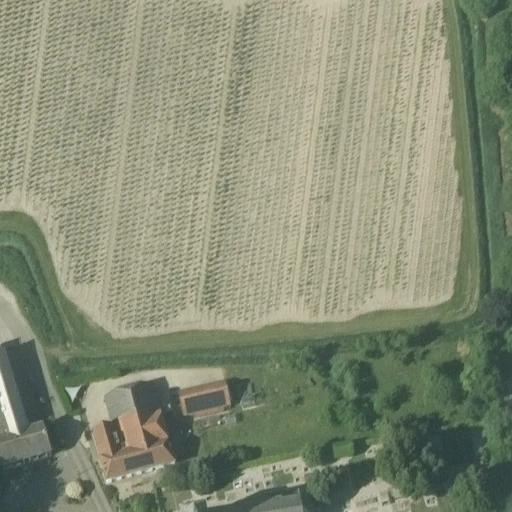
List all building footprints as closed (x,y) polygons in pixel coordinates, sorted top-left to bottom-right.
[(19,353),(0,358),(0,464),(2,472),(50,458),(19,353)] [(222,381),(174,393),(181,421),(229,408),(222,381)] [(114,430),(128,479),(174,466),(152,386),(104,399),(113,430),(114,430)] [(114,430),(113,430),(93,435),(105,485),(128,479),(114,430)] [(195,473),(193,463),(175,467),(178,478),(195,473)] [(310,511),(300,504),(298,493),(278,497),(266,498),(267,508),(241,511),(310,511)]
